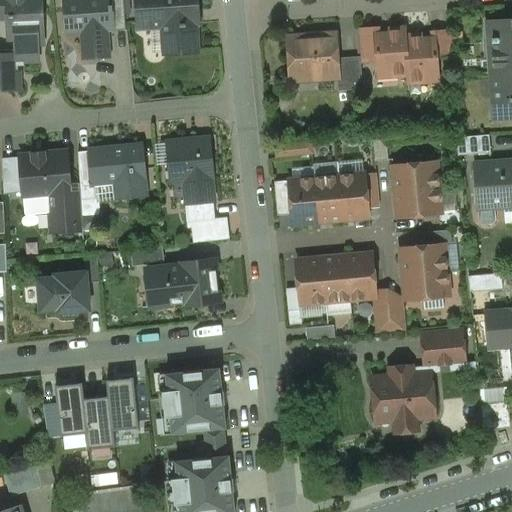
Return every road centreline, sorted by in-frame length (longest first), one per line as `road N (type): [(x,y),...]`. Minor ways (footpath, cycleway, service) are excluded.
road 1 (residential): [(265,336),(0,362)]
road 2 (residential): [(242,105),(2,130)]
road 3 (residential): [(283,511),(265,336)]
road 4 (residential): [(256,248),(242,105)]
road 5 (residential): [(256,248),(388,234)]
road 6 (tertiary): [(511,472),(388,511)]
